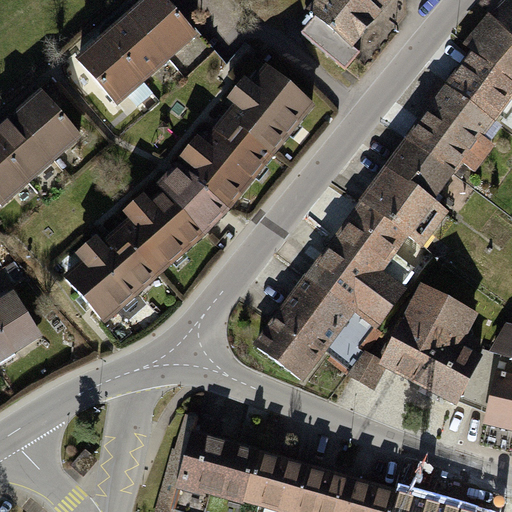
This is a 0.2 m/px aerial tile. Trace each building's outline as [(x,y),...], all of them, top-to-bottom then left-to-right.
[(196,37),(163,0),(152,0),(133,17),(170,60),(196,37)] [(325,0),(313,15),(318,19),(304,35),(348,72),(363,53),(354,46),(391,0),(325,0)] [(511,15),(502,26),(511,36),(511,15)] [(170,60),(133,17),(107,40),(144,82),(170,60)] [(511,36),(502,26),(478,54),(511,79),(511,36)] [(144,82),(107,40),(81,63),(118,105),(133,92),(144,82)] [(511,79),(478,54),(439,107),(481,137),(511,95),(511,79)] [(313,107),(269,71),(235,114),(236,115),(221,133),(220,132),(207,149),(249,186),(313,107)] [(44,95),(17,118),(55,160),(81,138),(44,95)] [(481,137),(439,107),(413,143),(454,175),(463,162),(476,173),(495,147),(481,137)] [(17,118),(0,132),(0,150),(29,183),(55,160),(17,118)] [(454,175),(413,143),(365,206),(409,236),(417,242),(426,230),(432,234),(447,213),(433,203),(454,175)] [(231,208),(249,186),(207,149),(187,173),(166,194),(146,212),(184,254),(205,234),(231,208)] [(0,150),(0,202),(3,206),(29,183),(0,150)] [(409,236),(365,206),(310,280),(375,328),(404,290),(400,288),(412,272),(393,256),(409,236)] [(106,323),(184,254),(146,212),(128,228),(130,229),(112,245),(110,243),(69,281),(106,323)] [(375,328),(310,280),(259,349),(302,381),(328,344),(351,362),(375,328)] [(15,297),(0,306),(0,367),(18,356),(15,351),(19,349),(14,342),(30,333),(22,321),(28,318),(15,297)] [(423,385),(462,310),(454,306),(450,314),(419,299),(384,365),(423,385)] [(481,360),(458,348),(474,316),(462,310),(423,385),(458,403),(481,360)] [(511,428),(511,327),(495,354),(511,357),(511,379),(498,376),(487,423),(511,428)] [(373,390),(379,378),(375,375),(373,371),(371,365),(373,359),(367,354),(350,375),(373,390)] [(247,502),(259,455),(245,451),(247,444),(217,436),(214,442),(195,437),(200,419),(188,416),(178,451),(176,451),(158,511),(206,511),(212,492),(247,502)] [(297,511),(309,469),(259,455),(247,502),(267,508),(265,511),(297,511)] [(393,511),(399,495),(309,469),(297,511),(393,511)] [(459,511),(399,495),(393,511),(459,511)]
